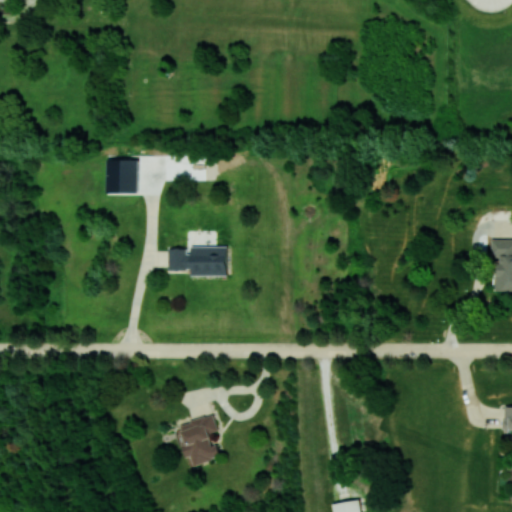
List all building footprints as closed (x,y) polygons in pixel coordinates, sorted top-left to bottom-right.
[(139,193),(139,159),(108,158),(108,192),(139,193)] [(511,238),(492,238),(492,255),(497,255),(497,290),(511,290),(511,238)] [(228,275),(228,245),(169,246),(169,269),(191,268),(192,275),(228,275)] [(181,424),(187,443),(184,444),(191,466),(220,457),(212,432),(219,430),(214,413),(181,424)] [(362,511),(361,500),(334,501),(334,511),(362,511)]
